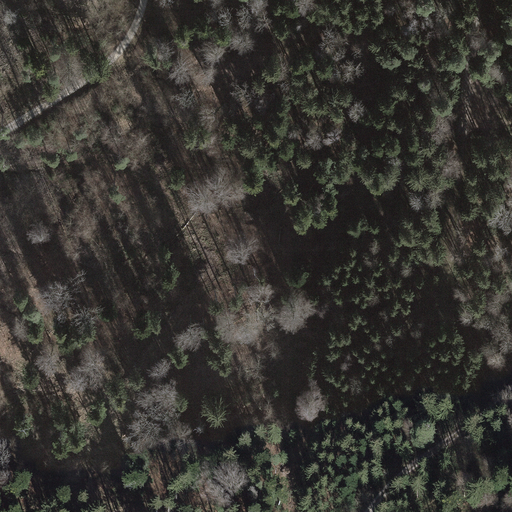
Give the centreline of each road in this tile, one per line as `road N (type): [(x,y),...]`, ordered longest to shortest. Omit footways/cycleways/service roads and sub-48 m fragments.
road 1 (track): [(472,0),(466,137),(444,290)]
road 2 (track): [(144,0),(110,55),(0,132)]
road 3 (track): [(370,511),(511,377)]
